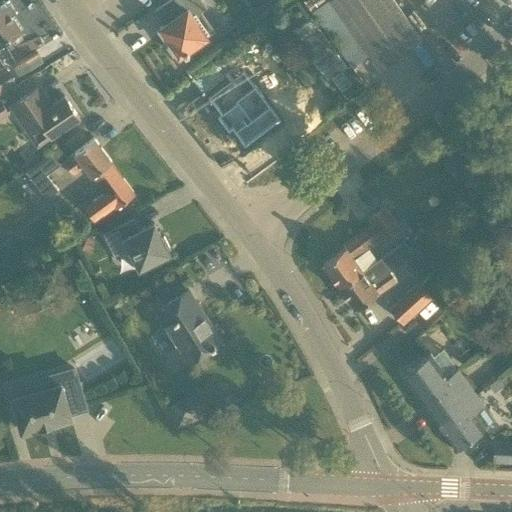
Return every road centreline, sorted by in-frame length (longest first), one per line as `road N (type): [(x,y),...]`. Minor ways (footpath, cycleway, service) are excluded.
road 1 (secondary): [(0,487),(156,476),(392,485)]
road 2 (residential): [(262,240),(511,26)]
road 3 (residential): [(262,240),(158,120),(70,0)]
road 4 (residential): [(392,485),(262,240)]
road 5 (secondary): [(511,490),(392,485)]
